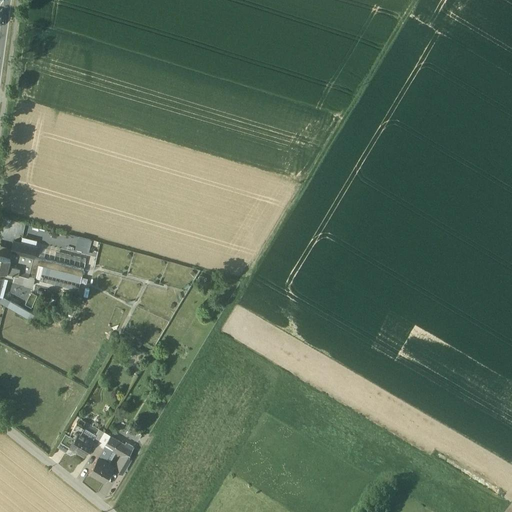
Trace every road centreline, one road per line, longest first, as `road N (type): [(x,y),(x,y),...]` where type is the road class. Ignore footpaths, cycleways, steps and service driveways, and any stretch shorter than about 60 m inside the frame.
road 1 (track): [(108,510),(411,0)]
road 2 (unclassified): [(0,422),(110,511)]
